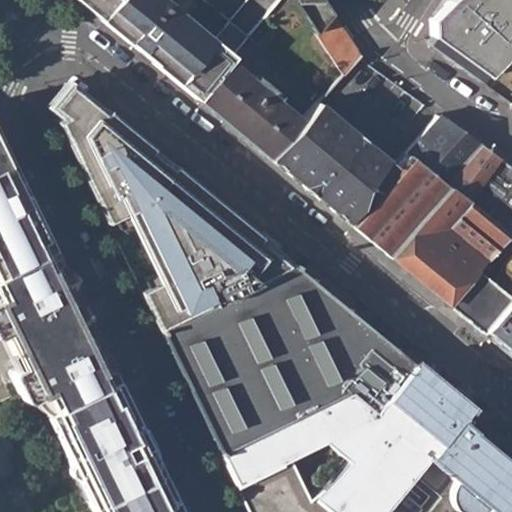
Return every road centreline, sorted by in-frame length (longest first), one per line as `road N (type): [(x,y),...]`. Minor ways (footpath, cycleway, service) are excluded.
road 1 (residential): [(511,388),(84,38),(6,9)]
road 2 (residential): [(6,9),(14,48),(11,117),(206,511)]
road 3 (residential): [(511,138),(383,45)]
